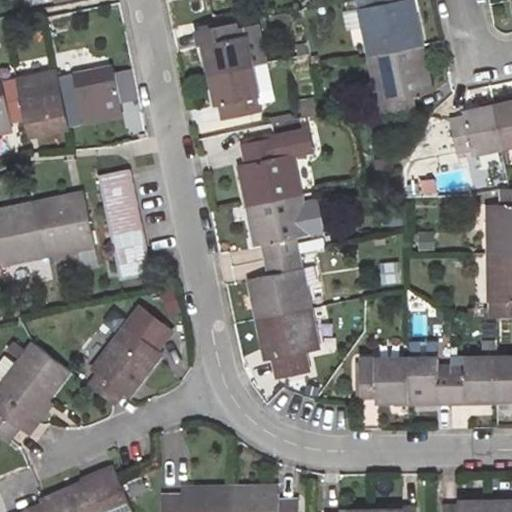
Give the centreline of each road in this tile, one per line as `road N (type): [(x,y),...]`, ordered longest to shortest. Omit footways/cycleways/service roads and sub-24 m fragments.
road 1 (residential): [(141,0),(226,385)]
road 2 (residential): [(226,385),(245,414),(277,437),(320,449),(511,449)]
road 3 (residential): [(226,385),(61,453)]
